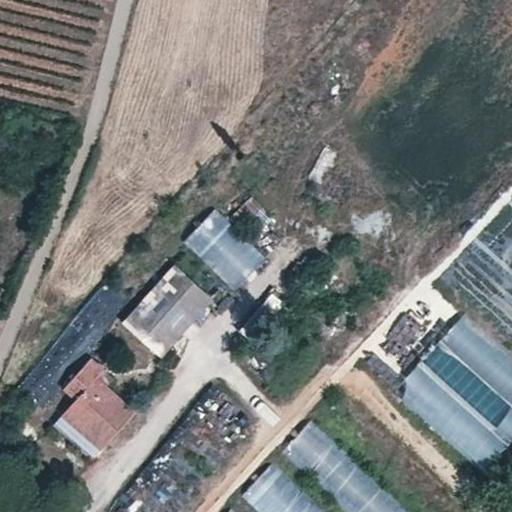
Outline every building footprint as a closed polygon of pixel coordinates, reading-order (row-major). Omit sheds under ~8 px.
[(249,193),(229,215),(239,225),(233,230),(246,242),(260,227),(248,216),(259,202),(249,193)] [(171,263),(122,319),(160,355),(210,297),(171,263)] [(481,472),(511,438),(511,353),(464,309),(390,389),(481,472)] [(77,398),(62,415),(99,447),(134,407),(105,381),(113,375),(91,355),(62,386),(77,398)] [(99,447),(62,415),(52,423),(90,456),(99,447)] [(414,511),(308,419),(279,451),(348,511),(414,511)] [(241,492),(262,511),(325,511),(271,460),(241,492)]
